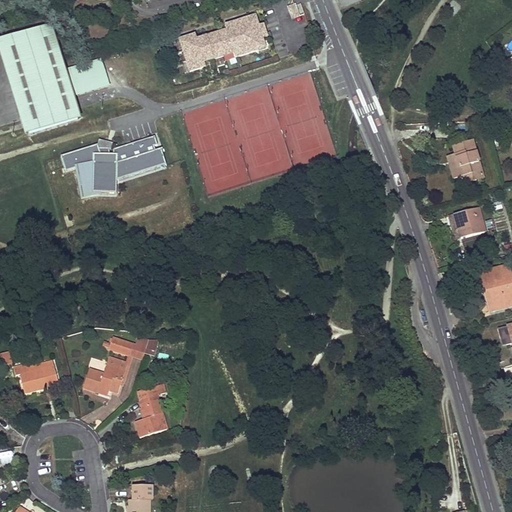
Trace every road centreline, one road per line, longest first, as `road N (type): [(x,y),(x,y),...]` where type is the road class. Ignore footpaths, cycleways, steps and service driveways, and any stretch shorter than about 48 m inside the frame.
road 1 (tertiary): [(322,0),(409,218),(493,511)]
road 2 (residential): [(98,511),(86,434),(47,431)]
